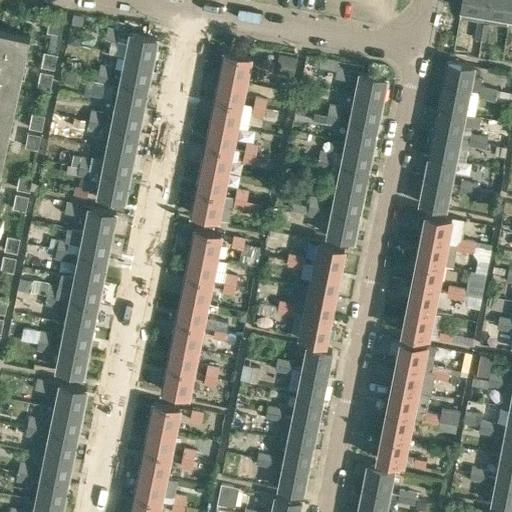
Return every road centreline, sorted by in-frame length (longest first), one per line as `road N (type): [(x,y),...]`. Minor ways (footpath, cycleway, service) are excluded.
road 1 (residential): [(92,511),(192,17)]
road 2 (residential): [(324,511),(414,49)]
road 3 (residential): [(414,49),(212,13),(192,17)]
